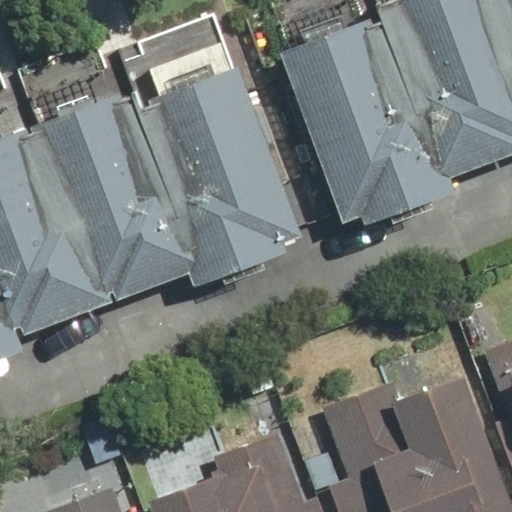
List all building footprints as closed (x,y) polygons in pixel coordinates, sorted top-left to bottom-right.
[(511,0),(278,0),(375,233),(478,190),(473,179),(511,163),(511,0)] [(0,357),(16,358),(44,348),(38,332),(210,271),(215,286),(321,248),(257,68),(238,75),(217,16),(128,48),(142,88),(106,101),(87,48),(0,78),(0,357)] [(511,511),(511,441),(486,367),(403,396),(420,445),(385,458),(403,511),(511,511)] [(253,422),(215,437),(229,474),(164,498),(169,511),(342,511),(334,489),(309,498),(283,429),(259,438),(253,422)] [(131,511),(118,478),(52,504),(54,511),(131,511)]
